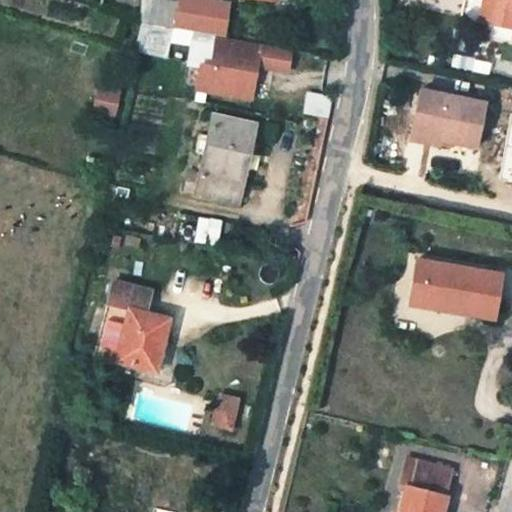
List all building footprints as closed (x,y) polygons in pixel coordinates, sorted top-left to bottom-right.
[(204,25),(206,4),(183,0),(171,0),(169,23),(204,30),(204,25)] [(511,0),(504,0),(497,29),(504,32),(502,42),(511,44),(511,0)] [(206,4),(204,25),(235,32),(239,11),(206,4)] [(201,44),(222,48),(225,34),(204,30),(169,23),(164,50),(162,57),(196,64),(201,44)] [(315,75),(319,57),(246,42),(241,70),(230,68),(225,92),(279,102),(285,69),(315,75)] [(120,114),(120,90),(97,89),(96,114),(120,114)] [(511,112),(463,104),(457,138),(472,141),(471,148),(508,155),(511,133),(511,112)] [(287,128),(247,121),(235,174),(220,171),(215,191),(270,202),(287,128)] [(471,148),(472,141),(457,138),(454,155),(470,158),(471,148)] [(511,267),(448,254),(440,285),(456,289),(452,308),(511,320),(511,267)] [(452,308),(456,289),(440,285),(435,305),(452,308)] [(175,294),(137,287),(118,369),(139,372),(140,366),(176,375),(180,349),(189,349),(194,324),(171,319),(175,294)] [(272,400),(252,396),(245,425),(266,429),(272,400)] [(466,511),(470,501),(468,500),(475,474),(430,461),(423,488),(429,490),(422,511),(466,511)]
